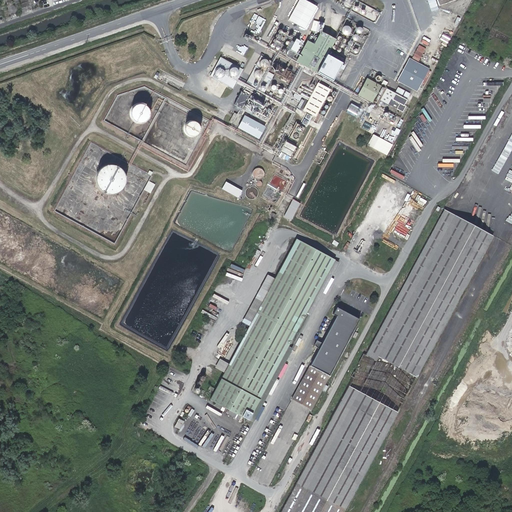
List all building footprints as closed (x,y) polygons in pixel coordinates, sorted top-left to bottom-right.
[(303,26),(313,6),(300,0),(298,0),(289,18),(303,26)] [(349,31),(350,29),(349,27),(349,26),(347,25),(345,24),(343,25),(342,25),(341,26),(340,27),(340,29),(340,31),(341,32),(342,33),(343,33),(345,34),(347,33),(349,32),(349,31)] [(325,56),(334,38),(320,30),(313,43),(307,39),(295,60),(316,71),(316,72),(325,56)] [(296,52),(300,45),(298,44),(300,40),(296,38),(290,49),(296,52)] [(414,57),(421,60),(426,47),(419,44),(414,57)] [(266,58),(264,58),(263,57),(261,57),(260,58),(259,59),(258,60),(258,62),(258,63),(259,65),(260,66),(262,66),(263,66),(265,66),(266,65),(267,64),(267,62),(267,61),(267,59),(266,58)] [(410,60),(398,81),(418,91),(429,69),(410,60)] [(237,72),(238,70),(237,68),(236,67),(236,66),(234,65),(232,65),(231,65),(230,66),(229,67),(228,68),(227,70),(228,72),(229,73),(230,74),(232,75),(233,75),(235,74),(236,73),(237,72)] [(223,73),(223,71),(223,70),(223,69),(222,67),(220,67),(218,66),(217,67),(215,67),(214,69),(214,70),(214,71),(214,73),(215,74),(216,75),(217,76),(218,76),(220,76),(221,75),(222,74),(223,73)] [(260,70),(259,69),(257,68),(256,68),(254,68),(253,69),(252,71),(252,72),(252,74),(252,75),(253,76),(254,77),(256,78),(257,77),(259,77),(260,76),(261,74),(261,73),(261,71),(260,70)] [(370,100),(378,85),(365,78),(357,93),(370,100)] [(329,88),(318,82),(303,109),(315,116),(329,88)] [(388,87),(382,100),(404,111),(413,93),(399,86),(396,91),(388,87)] [(245,108),(251,95),(241,91),(235,104),(245,108)] [(149,113),(149,111),(149,110),(149,108),(148,106),(147,105),(146,103),(144,102),(142,101),(141,101),(139,101),(137,101),(135,101),(134,102),(132,103),(131,105),(130,106),(129,108),(128,110),(128,111),(128,113),(129,115),(130,117),(131,118),(132,120),(133,121),(135,121),(137,122),(139,122),(141,122),(142,121),(144,121),(146,120),(147,118),(148,117),(149,115),(149,113)] [(359,116),(362,107),(352,103),(348,112),(359,116)] [(262,126),(242,116),(237,126),(257,137),(262,126)] [(195,121),(193,120),(190,120),(188,120),(186,121),(184,123),(183,125),(183,127),(184,130),(185,132),(187,133),(190,134),(192,134),(194,133),(196,131),(197,129),(198,127),(197,125),(196,123),(195,121)] [(297,141),(305,126),(295,121),(287,136),(297,141)] [(388,155),(394,144),(374,133),(368,145),(388,155)] [(290,155),(295,146),(284,140),(279,150),(290,155)] [(124,180),(125,178),(124,175),(124,172),(122,170),(121,168),(119,166),(117,164),(114,163),(112,162),(109,162),(107,162),(104,163),(102,164),(99,166),(98,168),(96,170),(95,172),(94,175),(94,178),(94,180),(95,183),(96,185),(97,187),(99,189),(102,191),(104,192),(107,193),(109,193),(112,193),(114,192),(117,191),(119,189),(121,187),(122,185),(124,183),(124,180)] [(152,192),(156,184),(149,181),(145,189),(152,192)] [(227,181),(223,188),(240,197),(244,190),(227,181)] [(285,216),(293,220),(301,203),(293,199),(285,216)] [(436,210),(359,351),(406,374),(483,232),(436,210)] [(248,419),(288,344),(306,312),(334,259),(295,237),(274,277),(249,324),(209,397),(248,419)] [(381,243),(379,249),(393,255),(395,249),(381,243)] [(368,263),(373,267),(382,253),(376,250),(368,263)] [(337,260),(334,259),(306,312),(309,313),(337,260)] [(388,292),(402,266),(401,265),(386,291),(388,292)] [(249,324),(274,277),(266,273),(241,320),(249,324)] [(293,397),(313,408),(359,318),(339,308),(293,397)] [(274,377),(274,378),(291,346),(288,344),(248,419),(252,420),(268,390),(274,377)] [(348,386),(342,398),(281,511),(343,511),(397,411),(348,386)] [(175,425),(181,429),(186,421),(180,418),(175,425)]
